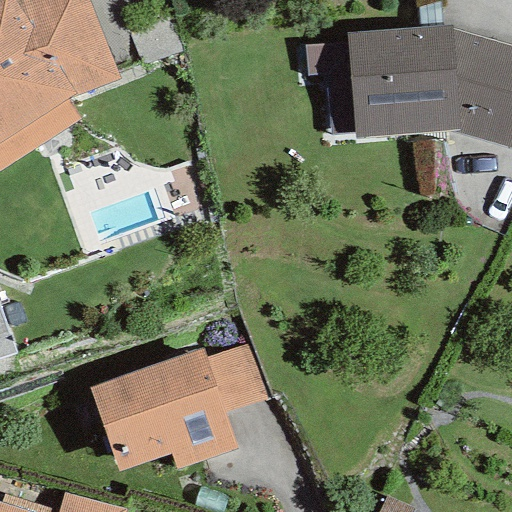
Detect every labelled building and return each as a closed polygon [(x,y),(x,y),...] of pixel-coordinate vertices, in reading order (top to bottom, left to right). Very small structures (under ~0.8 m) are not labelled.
[(16,0),(13,1),(12,0),(0,0),(0,170),(79,118),(66,98),(119,81),(86,0),(16,0)] [(511,149),(511,46),(450,29),(451,24),(346,32),(352,139),(447,131),(511,149)] [(0,359),(15,354),(0,311),(0,359)] [(249,344),(205,358),(223,414),(267,400),(249,344)] [(176,469),(236,449),(223,414),(205,358),(201,350),(88,389),(117,471),(170,452),(176,469)] [(58,511),(57,511),(124,511),(125,510),(64,492),(58,511)] [(3,495),(0,503),(0,504),(26,511),(57,511),(58,511),(3,495)] [(408,511),(410,507),(385,497),(378,511),(408,511)]
